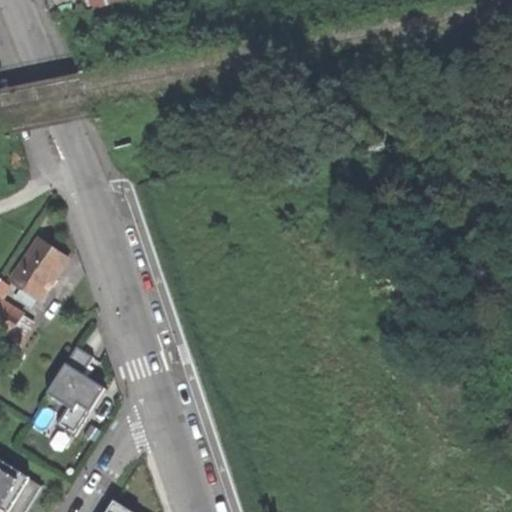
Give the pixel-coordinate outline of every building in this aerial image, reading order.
[(10,282),(37,301),(67,258),(55,250),(38,238),(10,282)] [(19,346),(32,324),(0,302),(0,299),(7,287),(0,282),(0,343),(2,345),(7,338),(19,346)] [(82,350),(71,367),(86,376),(97,359),(82,350)] [(86,376),(71,367),(52,397),(74,410),(78,413),(83,405),(94,412),(108,390),(91,379),(86,376)] [(79,436),(94,412),(83,405),(78,413),(74,410),(64,426),(79,436)] [(0,511),(13,511),(33,480),(0,459),(0,511)] [(31,511),(46,488),(33,480),(13,511),(31,511)] [(143,511),(137,508),(122,499),(113,511),(143,511)]
